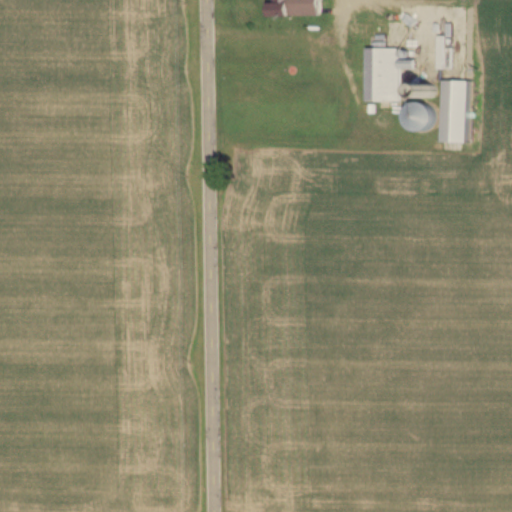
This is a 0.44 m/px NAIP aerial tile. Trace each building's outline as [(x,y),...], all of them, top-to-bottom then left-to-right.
[(320,0),(272,0),(273,17),(321,17),(320,0)] [(353,44),(389,44),(389,23),(353,23),(353,44)] [(369,103),(402,103),(403,70),(418,70),(418,62),(401,62),(401,50),(370,50),(369,103)] [(470,145),(471,83),(446,82),(445,144),(470,145)] [(431,106),(415,105),(414,131),(430,132),(431,106)]
